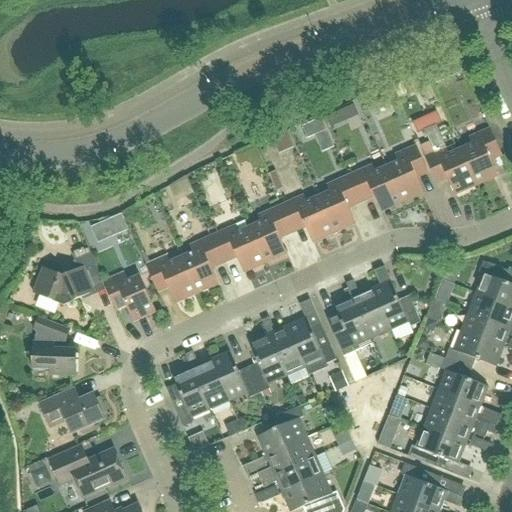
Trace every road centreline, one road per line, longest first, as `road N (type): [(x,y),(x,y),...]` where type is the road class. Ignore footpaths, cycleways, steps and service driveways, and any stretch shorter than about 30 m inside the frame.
road 1 (residential): [(176,511),(172,472),(136,411),(136,371),(157,348),(400,238),(468,237),(511,218)]
road 2 (tertiary): [(0,155),(94,150),(265,66),(459,0)]
